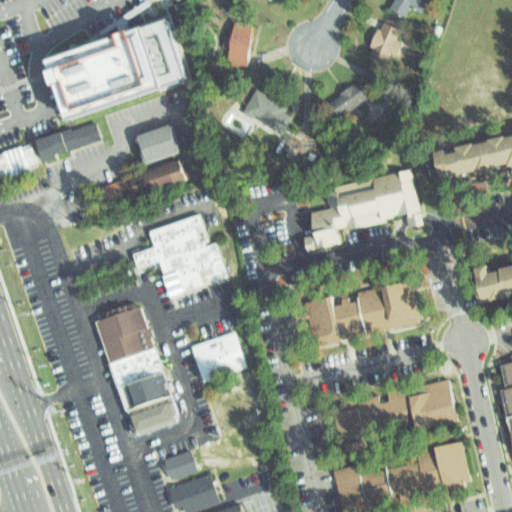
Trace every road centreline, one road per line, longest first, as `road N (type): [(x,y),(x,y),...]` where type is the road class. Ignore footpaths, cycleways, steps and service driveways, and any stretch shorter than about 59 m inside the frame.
road 1 (residential): [(509,511),(449,242)]
road 2 (trunk): [(64,511),(8,362)]
